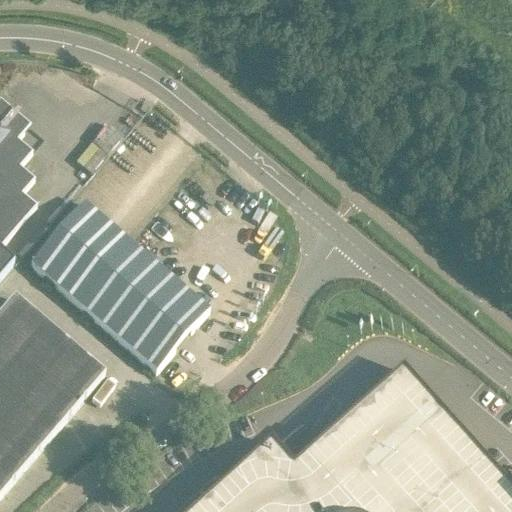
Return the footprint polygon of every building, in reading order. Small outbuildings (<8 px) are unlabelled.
[(0,283),(14,267),(0,255),(0,253),(37,211),(22,199),(34,184),(20,172),(32,157),(18,145),(24,137),(6,122),(12,115),(0,104),(0,283)] [(30,271),(79,312),(93,324),(146,262),(132,250),(83,209),(30,271)] [(146,262),(93,324),(156,378),(209,316),(146,262)] [(0,502),(105,381),(14,303),(0,319),(0,502)] [(511,511),(511,495),(406,378),(297,476),(274,452),(207,511),(511,511)]
